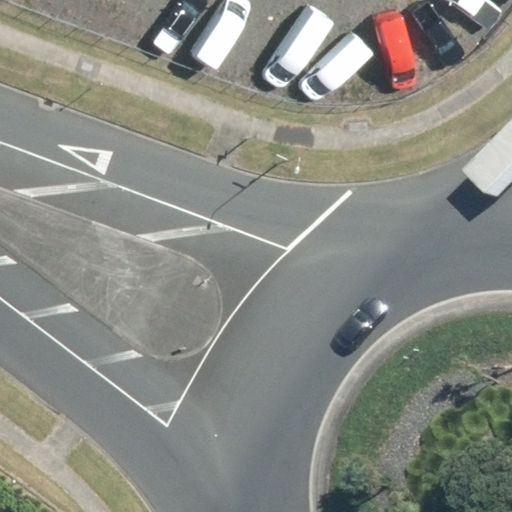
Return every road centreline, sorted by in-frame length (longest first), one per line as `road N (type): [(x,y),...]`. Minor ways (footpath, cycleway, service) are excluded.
road 1 (tertiary): [(0,135),(353,267)]
road 2 (tertiary): [(236,511),(0,327)]
road 3 (tertiary): [(252,511),(247,452),(264,381),(300,317),(353,267)]
road 4 (tertiary): [(353,267),(416,235),(485,221)]
